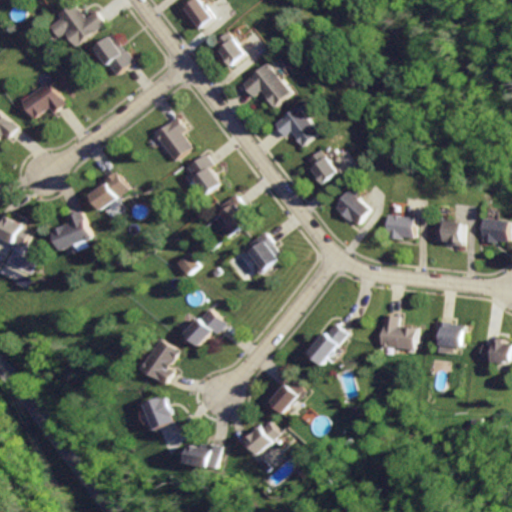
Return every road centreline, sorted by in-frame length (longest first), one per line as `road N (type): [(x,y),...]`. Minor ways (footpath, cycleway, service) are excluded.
road 1 (residential): [(136,0),(334,257),(389,278),(511,291)]
road 2 (residential): [(334,257),(218,397)]
road 3 (residential): [(187,66),(44,175)]
road 4 (residential): [(0,372),(106,511)]
